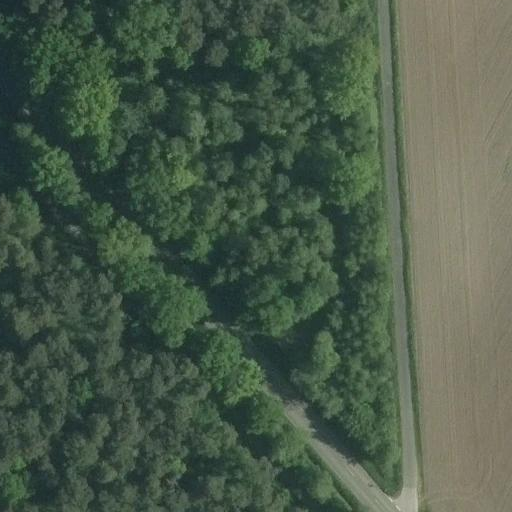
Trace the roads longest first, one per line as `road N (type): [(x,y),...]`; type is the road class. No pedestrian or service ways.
road 1 (tertiary): [(0,71),(385,511)]
road 2 (unclassified): [(408,511),(383,0)]
